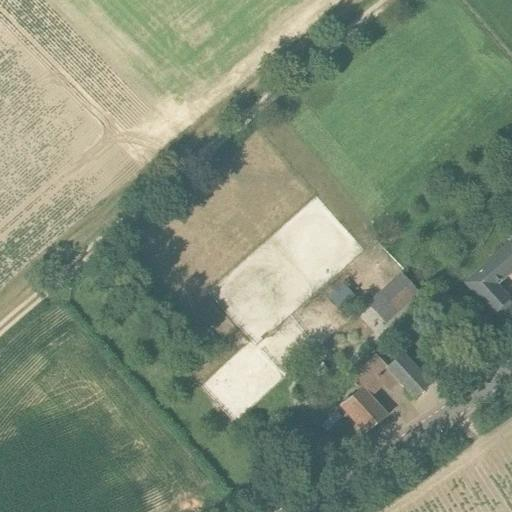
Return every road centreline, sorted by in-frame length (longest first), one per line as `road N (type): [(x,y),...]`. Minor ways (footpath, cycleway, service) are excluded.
road 1 (track): [(386,0),(0,328)]
road 2 (tertiary): [(295,511),(511,370)]
